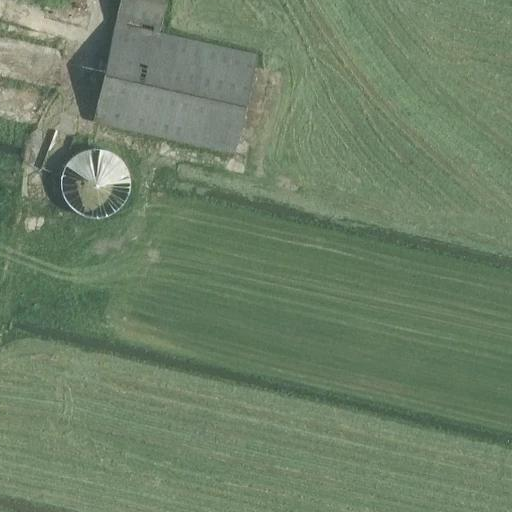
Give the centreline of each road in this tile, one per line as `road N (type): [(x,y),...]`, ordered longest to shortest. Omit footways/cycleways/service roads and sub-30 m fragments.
road 1 (track): [(29,221),(511,328)]
road 2 (track): [(29,221),(99,0)]
